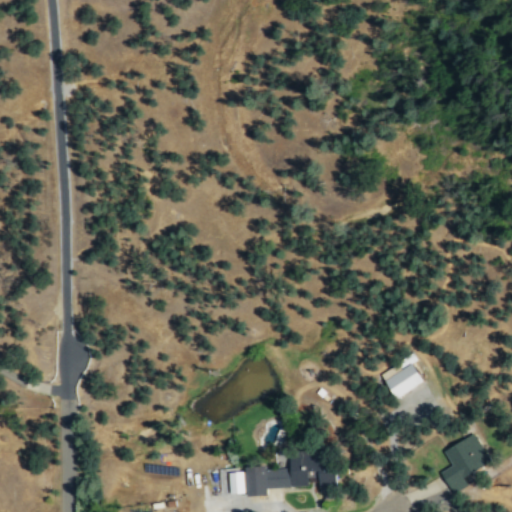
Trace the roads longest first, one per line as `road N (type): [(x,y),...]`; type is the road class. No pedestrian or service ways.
road 1 (residential): [(67,356),(51,0)]
road 2 (residential): [(67,511),(67,356)]
